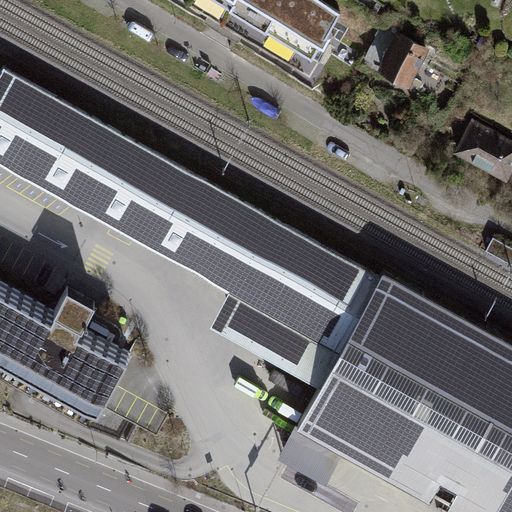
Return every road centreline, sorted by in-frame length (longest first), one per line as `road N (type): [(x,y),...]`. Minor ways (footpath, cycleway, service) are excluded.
road 1 (residential): [(511,221),(125,0)]
road 2 (primary): [(158,511),(0,447)]
